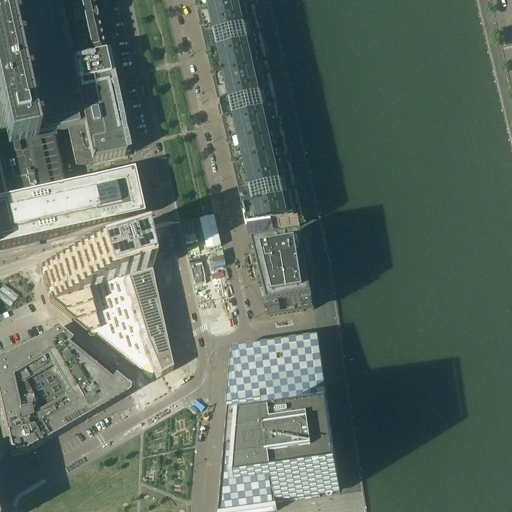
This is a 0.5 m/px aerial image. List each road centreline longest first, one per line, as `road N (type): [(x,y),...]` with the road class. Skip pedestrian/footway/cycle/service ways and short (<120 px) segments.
road 1 (residential): [(247,337),(169,0)]
road 2 (residential): [(199,345),(195,382),(5,494)]
road 3 (residential): [(123,0),(172,220)]
road 4 (residential): [(172,220),(0,271)]
road 5 (unknown): [(48,312),(115,261),(161,246)]
road 6 (residential): [(172,220),(199,345)]
